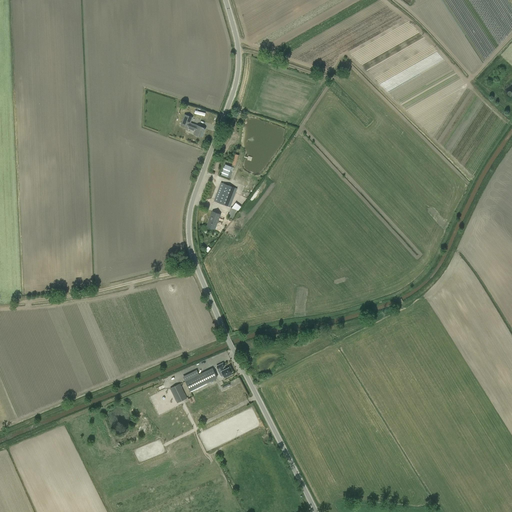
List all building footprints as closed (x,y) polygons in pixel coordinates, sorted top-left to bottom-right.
[(267,101),(266,108),(303,118),(305,111),(267,101)] [(205,129),(200,127),(197,126),(190,123),(192,118),(184,115),(180,126),(195,131),(193,134),(202,138),(205,129)] [(216,202),(221,204),(227,206),(234,188),(223,183),(216,202)] [(241,211),(243,212),(250,201),(251,198),(245,196),(235,209),(236,208),(234,211),(232,218),(237,219),(238,217),(239,214),(241,211)] [(212,211),(207,227),(214,229),(220,214),(212,211)] [(168,356),(184,350),(182,345),(178,346),(178,344),(165,348),(168,356)] [(120,357),(127,374),(139,369),(136,364),(135,364),(133,360),(130,362),(127,355),(120,357)] [(219,373),(221,377),(223,375),(224,377),(231,374),(228,368),(223,370),(222,368),(224,367),(222,363),(217,366),(220,373),(219,373)] [(217,378),(212,368),(199,375),(196,370),(183,377),(190,391),(217,378)] [(170,389),(176,403),(186,398),(179,384),(170,389)]
